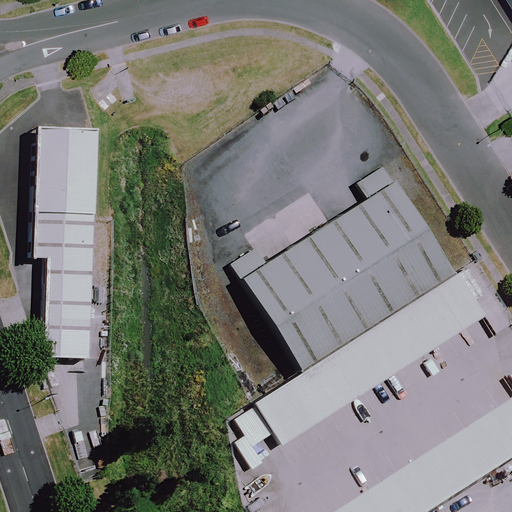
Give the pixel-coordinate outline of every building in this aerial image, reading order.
[(511,0),(497,0),(511,21),(511,0)] [(93,127),(32,124),(27,256),(43,256),(40,338),(47,338),(47,355),(84,357),(93,127)] [(352,200),(250,262),(242,248),(213,266),(281,376),(439,280),(369,166),(341,183),(352,200)] [(474,322),(448,282),(242,413),(268,454),(474,322)] [(432,511),(511,463),(511,417),(505,406),(337,511),(432,511)]
